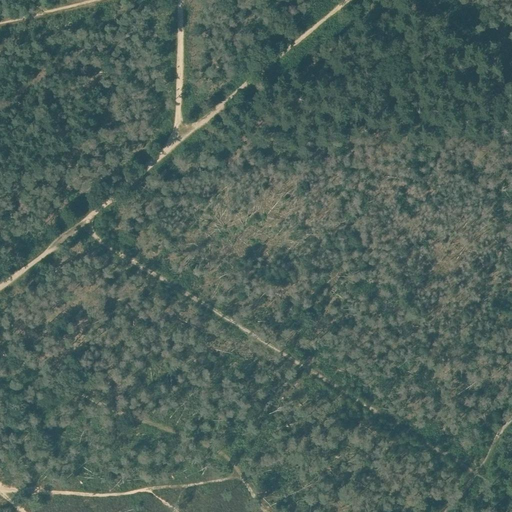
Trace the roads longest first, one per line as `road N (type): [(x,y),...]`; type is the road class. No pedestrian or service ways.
road 1 (track): [(175,143),(349,0)]
road 2 (track): [(175,143),(181,0)]
